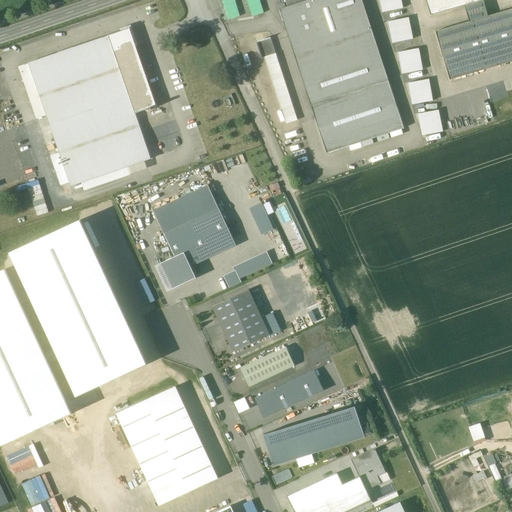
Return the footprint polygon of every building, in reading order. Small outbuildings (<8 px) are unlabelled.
[(285,0),(287,7),(280,9),(311,105),(388,80),(362,0),(285,0)] [(402,0),(380,0),(384,12),(404,7),(402,0)] [(426,0),(431,15),(465,5),(481,0),(426,0)] [(483,0),(481,0),(465,5),(470,21),(488,16),(483,0)] [(224,6),(225,11),(237,7),(236,3),(224,6)] [(249,7),(251,12),(262,9),(261,4),(249,7)] [(470,21),(436,32),(450,80),(511,61),(511,8),(488,16),(470,21)] [(251,12),(252,17),(264,13),(262,9),(251,12)] [(226,15),(228,20),(240,16),(238,12),(226,15)] [(409,16),(388,21),(393,43),(414,38),(409,16)] [(109,35),(29,63),(29,64),(47,115),(50,126),(60,153),(69,182),(71,186),(82,183),(128,167),(151,159),(135,113),(146,110),(147,111),(152,110),(152,108),(157,106),(157,105),(156,106),(130,29),(130,28),(122,31),(109,35)] [(271,39),(258,43),(263,58),(266,57),(269,66),(279,63),(271,39)] [(399,51),(402,73),(423,70),(420,48),(399,51)] [(297,120),(279,63),(269,66),(288,123),(297,120)] [(47,115),(29,64),(19,67),(37,119),(47,115)] [(430,79),(409,81),(412,103),(433,101),(430,79)] [(388,80),(311,105),(327,153),(404,128),(388,80)] [(419,112),(422,134),(443,132),(440,109),(419,112)] [(50,126),(42,128),(51,156),(60,153),(50,126)] [(60,153),(51,156),(61,185),(69,182),(60,153)] [(128,167),(82,183),(85,190),(131,175),(128,167)] [(42,184),(30,187),(36,215),(48,213),(42,184)] [(236,246),(209,187),(155,212),(176,258),(184,254),(190,266),(236,246)] [(262,235),(274,230),(262,203),(250,209),(262,235)] [(81,221),(12,253),(78,397),(147,365),(81,221)] [(266,253),(234,268),(236,272),(239,278),(271,264),(266,253)] [(176,258),(156,267),(167,290),(195,278),(190,266),(184,254),(176,258)] [(71,414),(4,269),(0,271),(0,441),(2,446),(71,414)] [(236,272),(225,277),(230,287),(241,282),(239,278),(236,272)] [(249,290),(212,307),(233,352),(270,335),(261,317),(249,290)] [(272,312),(261,317),(270,335),(281,330),(272,312)] [(286,347),(241,368),(249,387),(295,365),(286,347)] [(255,399),(264,418),(324,390),(315,371),(255,399)] [(176,387),(117,414),(159,506),(218,479),(176,387)] [(245,397),(234,401),(239,412),(250,407),(245,397)] [(356,406),(262,436),(271,465),(365,435),(356,406)] [(475,444),(487,440),(481,422),(469,426),(475,444)] [(16,474),(38,463),(29,445),(7,456),(16,474)] [(360,477),(366,491),(381,484),(378,477),(386,473),(375,449),(352,460),(360,477)] [(497,468),(502,465),(496,452),(485,457),(497,480),(502,478),(497,468)] [(55,494),(44,473),(22,483),(32,505),(55,494)] [(511,473),(503,476),(507,489),(511,487),(511,473)] [(338,474),(288,497),(294,511),(348,511),(371,502),(366,491),(360,477),(343,485),(338,474)] [(56,511),(52,499),(25,509),(26,511),(56,511)]
